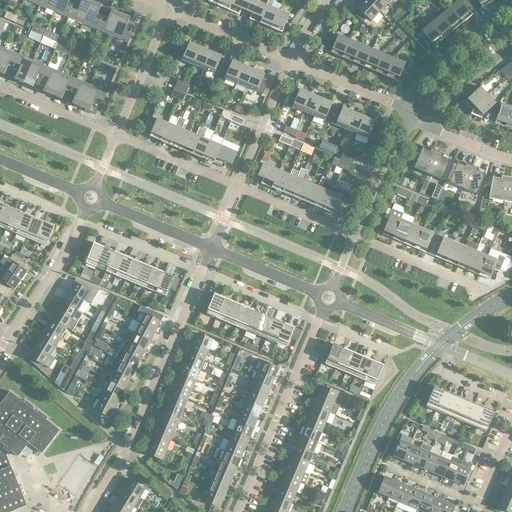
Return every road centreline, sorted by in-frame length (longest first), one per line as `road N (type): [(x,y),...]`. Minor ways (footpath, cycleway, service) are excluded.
road 1 (residential): [(90,511),(200,273)]
road 2 (residential): [(238,511),(317,322)]
road 3 (tertiary): [(511,376),(337,303)]
road 4 (residential): [(511,7),(435,68),(402,106)]
road 5 (residential): [(0,345),(78,221)]
road 6 (residential): [(116,136),(168,9)]
road 7 (residential): [(237,187),(291,61)]
road 8 (residential): [(291,61),(168,9)]
road 9 (residential): [(200,273),(78,221)]
road 10 (residential): [(475,288),(353,236)]
road 11 (residential): [(237,187),(116,136)]
road 12 (residential): [(317,322),(200,273)]
road 13 (residential): [(353,236),(410,123)]
road 14 (residential): [(116,136),(0,86)]
road 15 (residential): [(353,236),(237,187)]
